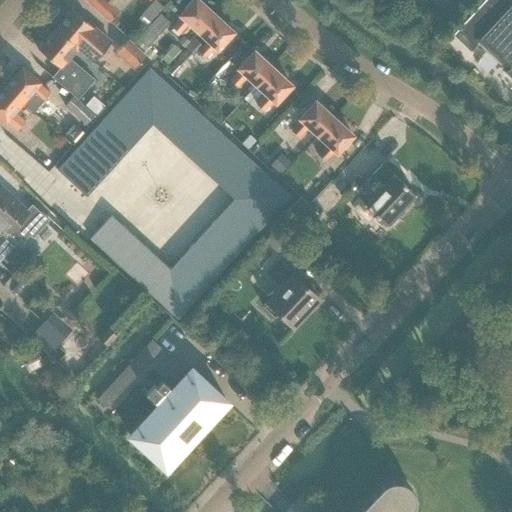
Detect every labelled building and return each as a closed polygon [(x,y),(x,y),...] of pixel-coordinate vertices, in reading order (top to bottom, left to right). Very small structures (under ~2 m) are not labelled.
[(84,0),(109,23),(119,12),(115,9),(121,7),(126,0),(84,0)] [(189,24),(197,31),(213,14),(198,0),(193,0),(179,15),(181,16),(171,26),(180,34),(189,24)] [(511,0),(487,0),(454,36),(455,37),(456,36),(472,50),(479,43),(506,68),(503,71),(511,79),(511,0)] [(149,22),(162,7),(155,1),(142,15),(149,22)] [(55,29),(78,48),(86,39),(101,52),(110,42),(94,28),(94,29),(72,9),(55,29)] [(213,14),(197,31),(206,39),(196,50),(205,58),(215,47),(217,49),(233,32),(213,14)] [(147,47),(169,23),(159,15),(138,39),(147,47)] [(69,58),(78,48),(55,29),(38,49),(60,68),(52,77),(68,91),(85,72),(69,58)] [(134,68),(145,56),(127,39),(116,52),(134,68)] [(161,59),(167,65),(177,54),(173,50),(170,48),(165,54),(164,55),(161,59)] [(193,54),(187,48),(165,71),(171,76),(193,54)] [(256,85),(272,67),(254,50),(237,68),(239,70),(230,80),(237,86),(247,76),(256,85)] [(22,67),(5,87),(23,103),(33,112),(42,102),(50,93),(40,84),(40,83),(22,67)] [(291,84),(272,67),(256,85),(266,93),(256,104),(264,111),(273,100),(275,102),(291,84)] [(149,68),(112,108),(142,135),(152,124),(149,68)] [(190,105),(149,68),(152,124),(163,134),(190,105)] [(23,103),(5,87),(0,92),(0,116),(6,122),(7,122),(17,131),(25,121),(15,112),(23,103)] [(94,113),(73,95),(64,106),(85,124),(94,113)] [(85,105),(94,113),(96,115),(97,115),(104,106),(93,96),(90,99),(89,100),(88,102),(85,105)] [(308,127),(318,136),(334,118),(315,101),(298,118),(301,120),(291,130),(299,138),(308,127)] [(202,116),(190,105),(163,134),(175,145),(202,116)] [(112,108),(102,120),(131,147),(142,135),(112,108)] [(213,127),(202,116),(175,145),(187,156),(213,127)] [(326,164),(336,153),(353,136),(334,118),(318,136),(327,145),(317,155),(324,162),(326,164)] [(102,120),(91,132),(120,159),(131,147),(102,120)] [(72,142),(82,131),(78,128),(74,123),(72,125),(69,128),(65,133),(64,134),(72,142)] [(225,137),(213,127),(187,156),(199,167),(225,137)] [(91,132),(80,144),(109,170),(120,159),(91,132)] [(237,148),(225,137),(199,167),(211,177),(237,148)] [(80,144),(69,156),(98,182),(109,170),(80,144)] [(38,145),(29,154),(47,171),(56,162),(38,145)] [(249,159),(237,148),(211,177),(222,188),(249,159)] [(98,182),(69,156),(57,169),(86,196),(98,182)] [(289,196),(249,159),(222,188),(234,198),(289,196)] [(386,224),(415,194),(394,173),(393,175),(381,164),(373,173),(384,184),(364,204),(376,215),(374,217),(381,225),(384,222),(386,224)] [(300,189),(310,198),(329,178),(320,169),(300,189)] [(31,204),(25,210),(1,187),(0,187),(0,261),(16,244),(7,236),(9,234),(16,241),(19,238),(23,241),(29,234),(33,237),(49,220),(31,204)] [(252,237),(289,196),(234,198),(223,210),(252,237)] [(302,235),(320,216),(309,207),(292,226),(302,235)] [(252,237),(223,210),(212,222),(242,248),(252,237)] [(123,226),(111,215),(90,238),(102,249),(123,226)] [(242,248),(212,222),(202,233),(231,260),(242,248)] [(135,237),(123,226),(102,249),(113,260),(135,237)] [(231,260),(202,233),(191,245),(220,272),(231,260)] [(308,261),(280,236),(270,247),(298,272),(308,261)] [(147,247),(135,237),(113,260),(125,270),(147,247)] [(220,272),(191,245),(180,257),(209,284),(220,272)] [(158,258),(147,247),(125,270),(137,281),(158,258)] [(209,284),(180,257),(170,268),(178,319),(184,312),(209,284)] [(170,268),(158,258),(137,281),(178,319),(170,268)] [(291,325),(317,297),(293,274),(292,275),(281,264),(271,275),(282,286),(267,302),(291,325)] [(72,329),(52,311),(29,336),(48,354),(72,329)] [(161,348),(151,339),(145,346),(155,355),(161,348)] [(155,355),(145,346),(139,352),(149,361),(155,355)] [(43,365),(35,348),(20,356),(29,372),(43,365)] [(149,361),(139,352),(134,358),(144,367),(149,361)] [(144,367),(134,358),(128,364),(138,373),(144,367)] [(138,373),(128,364),(121,372),(131,381),(138,373)] [(226,402),(190,368),(129,435),(165,469),(226,402)] [(131,381),(121,372),(115,379),(124,388),(131,381)] [(124,388),(115,379),(108,386),(118,395),(124,388)] [(118,395),(108,386),(102,392),(112,401),(118,395)] [(112,401),(102,392),(97,398),(106,407),(112,401)] [(408,511),(409,511),(410,510),(411,508),(412,506),(413,504),(413,502),(413,500),(413,498),(413,496),(412,494),(411,492),(411,490),(409,488),(408,486),(406,485),(405,484),(402,482),(400,481),(397,481),(395,480),(393,480),(391,481),(389,481),(387,482),(385,483),(383,484),(356,511),(408,511)]
